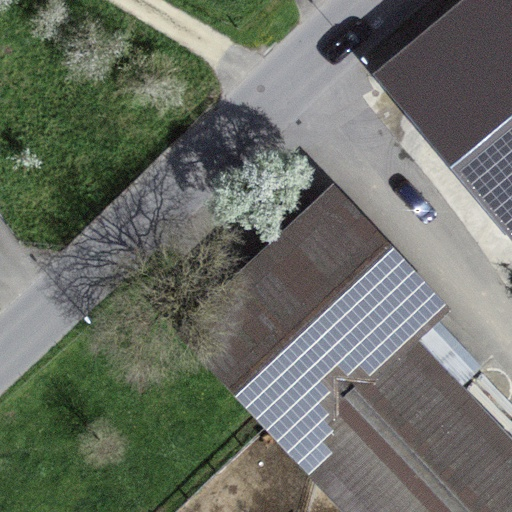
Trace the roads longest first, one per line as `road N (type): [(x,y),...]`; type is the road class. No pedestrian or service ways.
road 1 (tertiary): [(0,354),(383,0)]
road 2 (track): [(142,0),(285,85)]
